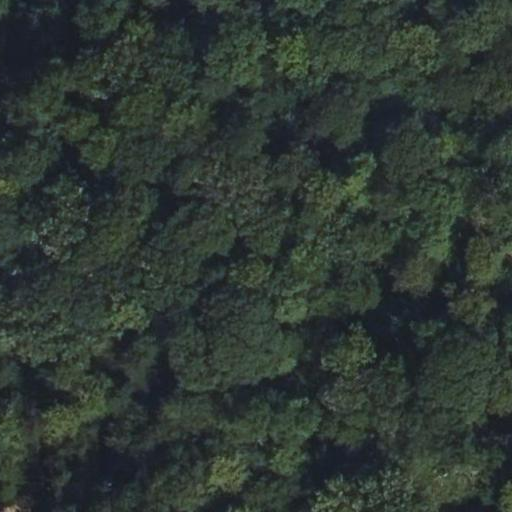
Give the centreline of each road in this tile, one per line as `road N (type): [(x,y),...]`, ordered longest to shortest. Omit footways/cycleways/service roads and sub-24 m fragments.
road 1 (track): [(0,238),(19,0)]
road 2 (track): [(511,396),(368,511)]
